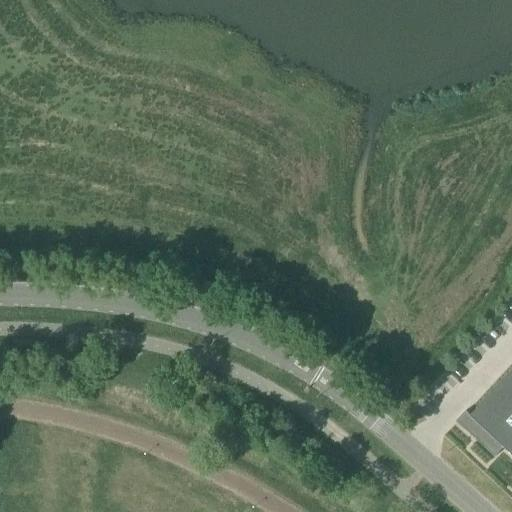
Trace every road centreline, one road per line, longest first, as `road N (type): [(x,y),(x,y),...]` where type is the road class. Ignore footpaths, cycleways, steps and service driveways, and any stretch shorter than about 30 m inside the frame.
road 1 (secondary): [(483,511),(317,381),(224,331),(132,306),(0,295)]
road 2 (residential): [(0,416),(68,418),(202,469),(278,511)]
